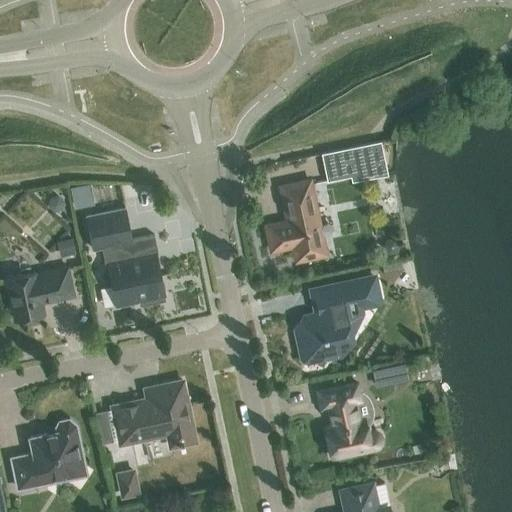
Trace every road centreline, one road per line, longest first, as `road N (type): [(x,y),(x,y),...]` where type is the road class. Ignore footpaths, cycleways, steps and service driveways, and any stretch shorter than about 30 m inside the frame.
road 1 (residential): [(237,334),(185,86)]
road 2 (residential): [(0,382),(237,334)]
road 3 (residential): [(275,511),(237,334)]
road 4 (secondary): [(116,24),(16,46),(0,60)]
road 5 (secondary): [(0,61),(21,68),(120,51)]
